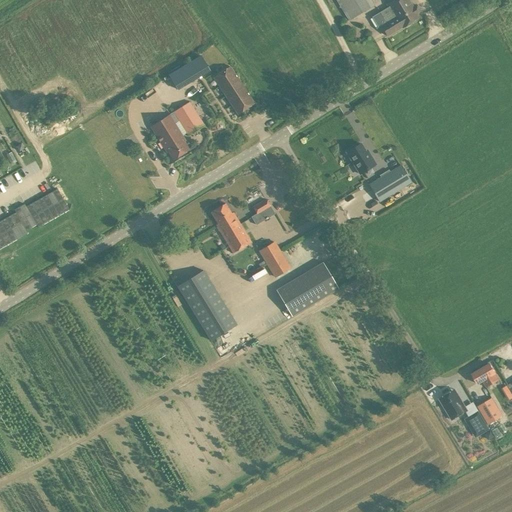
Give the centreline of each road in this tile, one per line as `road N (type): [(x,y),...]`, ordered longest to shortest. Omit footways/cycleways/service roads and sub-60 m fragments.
road 1 (unclassified): [(0,309),(279,136)]
road 2 (unclassified): [(433,378),(279,136)]
road 3 (unclassified): [(279,136),(501,0)]
